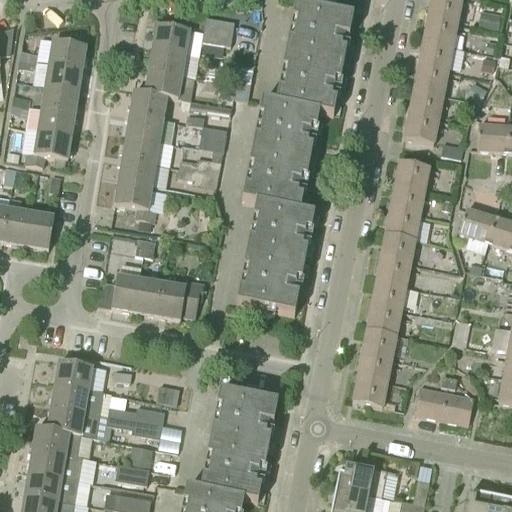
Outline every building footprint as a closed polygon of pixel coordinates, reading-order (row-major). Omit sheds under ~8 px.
[(432,0),(431,0),(427,25),(456,30),(460,6),(432,0)] [(284,60),(343,71),(353,21),(294,10),(284,60)] [(499,19),(480,16),(477,32),(497,35),(499,19)] [(230,51),(234,28),(206,23),(202,46),(230,51)] [(456,30),(427,25),(422,48),(451,54),(456,30)] [(156,30),(152,53),(185,59),(189,36),(156,30)] [(52,46),(48,70),(82,75),(86,52),(52,46)] [(494,47),(486,46),(484,56),(492,58),(494,47)] [(451,54),(422,48),(418,72),(446,78),(451,54)] [(185,59),(152,53),(148,76),(181,81),(185,59)] [(19,65),(34,67),(35,58),(21,56),(19,65)] [(343,71),(284,60),(275,109),(319,119),(333,122),(343,71)] [(508,63),(499,61),(498,69),(506,71),(508,63)] [(493,64),(482,62),(480,74),(491,76),(493,64)] [(34,67),(19,65),(18,73),(33,76),(34,67)] [(82,75),(48,70),(45,92),(79,98),(82,75)] [(205,83),(249,91),(252,77),(207,72),(205,83)] [(446,78),(418,72),(413,96),(442,101),(446,78)] [(181,81),(148,76),(145,98),(166,102),(176,104),(191,106),(193,93),(180,91),(181,81)] [(249,91),(205,83),(202,95),(219,98),(219,101),(247,105),(249,91)] [(486,95),(472,87),(465,100),(479,108),(486,95)] [(79,98),(45,92),(41,115),(75,120),(79,98)] [(166,102),(145,98),(133,96),(129,119),(162,125),(166,102)] [(442,101),(413,96),(408,119),(437,125),(442,101)] [(13,109),(27,112),(29,103),(14,101),(13,109)] [(191,106),(176,104),(175,113),(211,119),(210,122),(221,124),(222,121),(229,122),(231,114),(191,106)] [(319,119),(275,109),(261,107),(251,155),(310,167),(319,119)] [(27,112),(13,109),(11,118),(26,121),(27,112)] [(75,120),(41,115),(37,137),(71,143),(75,120)] [(162,125),(129,119),(125,142),(158,148),(162,125)] [(437,125),(408,119),(404,144),(432,150),(437,125)] [(185,128),(203,132),(204,123),(186,120),(185,128)] [(476,156),(507,158),(508,133),(478,131),(476,156)] [(199,154),(223,157),(226,136),(203,132),(199,154)] [(71,143),(37,137),(34,160),(27,159),(25,169),(42,171),(43,162),(55,164),(54,170),(64,172),(65,165),(67,166),(71,143)] [(158,148),(125,142),(122,164),(154,170),(158,148)] [(461,165),(463,153),(442,149),(440,161),(461,165)] [(300,217),(310,167),(251,155),(241,208),(255,211),(256,208),(300,217)] [(18,159),(6,157),(5,165),(16,167),(18,159)] [(180,165),(178,174),(218,180),(222,159),(213,157),(211,166),(196,163),(195,168),(180,165)] [(154,170),(122,164),(118,187),(151,192),(154,170)] [(399,168),(394,192),(423,197),(427,173),(399,168)] [(12,191),(15,174),(7,173),(4,190),(12,191)] [(24,176),(15,174),(12,191),(21,193),(24,176)] [(218,180),(178,174),(177,183),(193,186),(192,190),(216,194),(218,180)] [(58,199),(61,182),(52,180),(50,197),(58,199)] [(151,192),(118,187),(114,210),(137,214),(135,224),(138,224),(151,226),(152,226),(154,216),(147,215),(151,192)] [(423,197),(394,192),(390,216),(418,221),(423,197)] [(450,216),(451,206),(442,205),(441,215),(450,216)] [(246,260),(304,271),(314,220),(300,217),(256,208),(255,211),(246,260)] [(25,251),(30,218),(8,214),(2,247),(25,251)] [(458,239),(487,248),(495,224),(466,215),(458,239)] [(418,221),(390,216),(385,240),(414,245),(418,221)] [(30,218),(25,251),(48,255),(54,222),(30,218)] [(149,236),(151,226),(138,224),(136,234),(149,236)] [(511,228),(495,224),(487,248),(511,255),(511,228)] [(429,246),(432,227),(423,226),(421,245),(429,246)] [(414,245),(385,240),(380,264),(409,269),(414,245)] [(134,259),(143,261),(146,246),(137,244),(134,259)] [(146,246),(143,261),(152,262),(154,247),(146,246)] [(304,271),(246,260),(236,309),(294,321),(304,271)] [(409,269),(380,264),(376,287),(405,293),(409,269)] [(481,272),(471,269),(469,275),(480,278),(481,272)] [(110,314),(134,318),(139,285),(116,281),(110,314)] [(139,285),(134,318),(156,322),(162,288),(139,285)] [(162,288),(156,322),(180,326),(181,320),(195,323),(198,304),(201,305),(204,290),(185,287),(184,292),(162,288)] [(405,293),(376,287),(371,311),(400,317),(405,293)] [(400,317),(371,311),(366,335),(396,341),(400,317)] [(396,341),(366,335),(362,359),(391,365),(396,341)] [(391,365),(362,359),(357,383),(386,389),(391,365)] [(68,368),(81,370),(82,362),(69,360),(68,368)] [(511,360),(506,360),(502,383),(511,385),(511,360)] [(54,389),(88,395),(92,372),(81,370),(68,368),(58,366),(54,389)] [(130,388),(131,379),(116,376),(114,385),(130,388)] [(441,391),(448,393),(450,383),(443,382),(441,391)] [(386,389),(357,383),(353,407),(382,413),(386,389)] [(450,383),(448,393),(454,394),(456,384),(450,383)] [(511,385),(502,383),(497,408),(511,410),(511,385)] [(88,395),(54,389),(50,412),(98,420),(103,398),(88,395)] [(161,391),(160,407),(180,408),(181,392),(161,391)] [(441,425),(446,398),(420,393),(414,420),(441,425)] [(209,446),(267,457),(277,408),(219,397),(209,446)] [(474,403),(446,398),(441,425),(468,431),(474,403)] [(394,408),(383,407),(382,413),(392,415),(394,408)] [(46,435),(80,441),(94,443),(98,420),(50,412),(47,434),(46,435)] [(110,412),(108,422),(160,431),(163,417),(137,412),(135,417),(110,412)] [(160,431),(108,422),(107,429),(131,433),(130,437),(158,443),(160,431)] [(31,455),(77,463),(80,441),(46,435),(47,434),(35,432),(31,455)] [(267,457),(209,446),(199,496),(199,497),(211,500),(243,506),(257,509),(267,457)] [(117,469),(117,470),(149,475),(152,454),(131,451),(128,470),(117,469)] [(27,478),(78,486),(82,464),(77,463),(31,455),(27,478)] [(149,475),(117,470),(115,485),(146,489),(149,475)] [(338,478),(335,494),(368,500),(373,477),(345,472),(343,479),(338,478)] [(78,486),(27,478),(23,500),(74,509),(78,486)] [(412,509),(424,511),(429,488),(416,486),(412,509)] [(181,511),(241,511),(243,506),(211,500),(199,497),(199,496),(185,494),(181,511)] [(366,511),(368,500),(335,494),(331,511),(366,511)] [(463,511),(487,511),(490,500),(474,497),(473,502),(466,501),(463,511)] [(149,511),(150,505),(115,499),(112,511),(149,511)] [(73,511),(74,509),(23,500),(20,511),(73,511)] [(490,500),(487,511),(510,511),(511,505),(490,500)]
